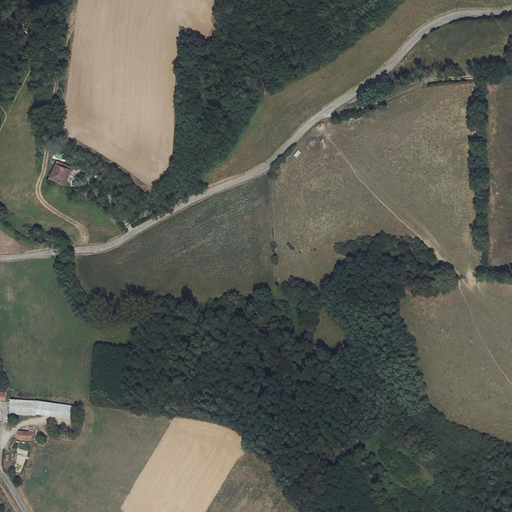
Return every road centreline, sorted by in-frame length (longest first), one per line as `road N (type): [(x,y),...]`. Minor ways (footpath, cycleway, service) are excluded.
road 1 (unclassified): [(511,8),(429,27),(267,167),(109,245),(0,258)]
road 2 (track): [(324,112),(431,79),(511,68)]
